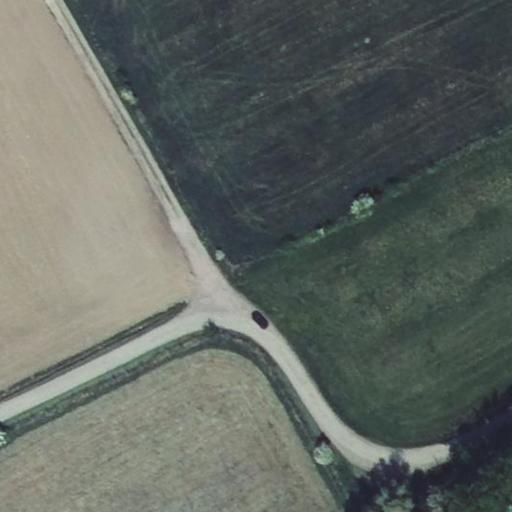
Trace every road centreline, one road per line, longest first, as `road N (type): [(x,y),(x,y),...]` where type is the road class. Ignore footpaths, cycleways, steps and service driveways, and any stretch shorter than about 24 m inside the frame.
road 1 (unclassified): [(511,420),(437,456),(373,457),(341,435),(266,335),(230,315),(187,323),(0,414)]
road 2 (track): [(230,315),(73,0)]
